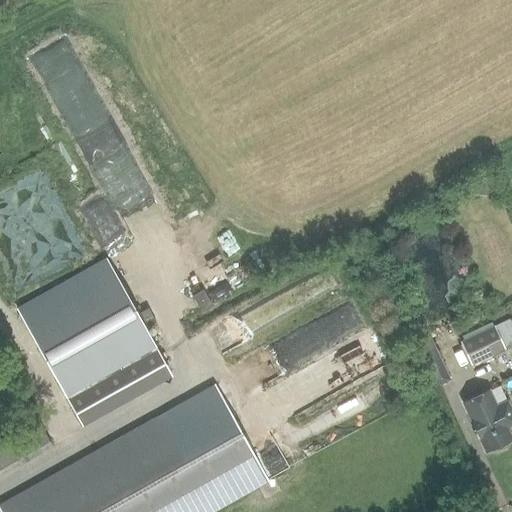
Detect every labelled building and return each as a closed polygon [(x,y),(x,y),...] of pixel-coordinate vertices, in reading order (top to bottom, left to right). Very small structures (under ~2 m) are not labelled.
[(73,36),(37,54),(54,89),(91,72),(73,36)] [(496,197),(496,179),(474,178),(474,196),(496,197)] [(168,371),(106,261),(18,310),(80,421),(168,371)] [(211,275),(218,291),(236,284),(226,261),(212,268),(215,274),(211,275)] [(265,326),(340,282),(332,268),(257,312),(265,326)] [(210,304),(202,290),(195,294),(203,308),(210,304)] [(503,346),(494,326),(460,342),(469,361),(503,346)] [(312,356),(323,351),(313,328),(241,362),(240,359),(236,361),(250,391),(301,367),(296,355),(308,349),(312,356)] [(413,341),(426,368),(434,386),(451,378),(430,332),(413,341)] [(511,423),(511,413),(506,401),(499,386),(462,403),(485,451),(490,449),(494,450),(504,446),(505,442),(510,439),(505,427),(511,423)] [(208,511),(270,478),(249,441),(199,469),(167,411),(0,505),(0,509),(1,511),(208,511)] [(0,474),(51,445),(38,422),(0,443),(0,474)]
